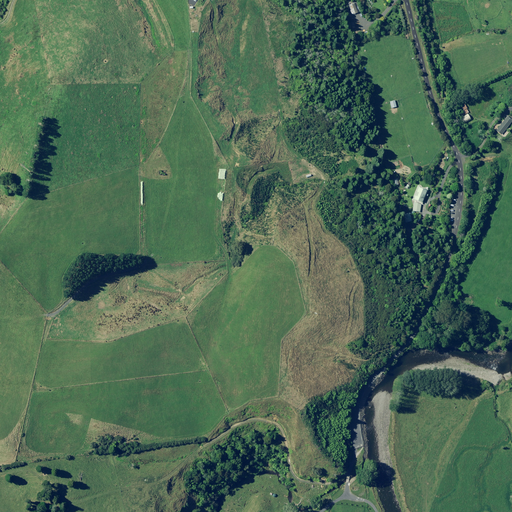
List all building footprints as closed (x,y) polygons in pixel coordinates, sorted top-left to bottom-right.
[(352,4),(355,14),(360,12),(358,7),(356,2),(352,4)] [(472,120),(469,114),(461,117),(464,123),(472,120)] [(511,122),(511,120),(507,116),(496,131),(502,135),(511,122)] [(428,190),(418,186),(417,188),(418,188),(413,199),(423,203),(428,190)] [(421,204),(414,203),(413,211),(420,212),(421,204)] [(412,221),(411,213),(404,214),(405,223),(412,221)]
